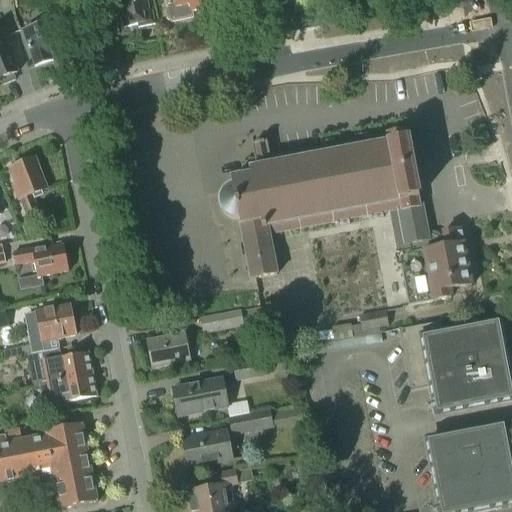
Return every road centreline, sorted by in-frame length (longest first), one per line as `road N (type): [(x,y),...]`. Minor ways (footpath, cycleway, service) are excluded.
road 1 (residential): [(65,109),(502,26)]
road 2 (residential): [(65,109),(143,511)]
road 3 (unknown): [(348,438),(344,378),(364,368),(391,376),(411,429),(420,511)]
